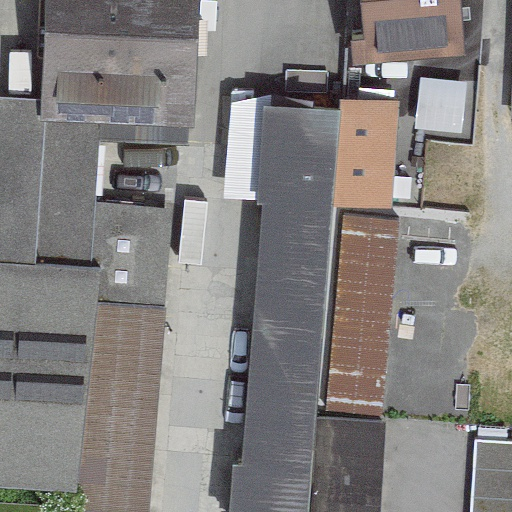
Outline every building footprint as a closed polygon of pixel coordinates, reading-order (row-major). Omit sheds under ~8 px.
[(188,129),(195,0),(40,0),(35,98),(0,95),(0,490),(76,495),(75,511),(148,511),(166,211),(96,207),(100,124),(188,129)] [(495,0),(356,0),(357,46),(497,43),(495,0)] [(392,103),(339,99),(338,111),(234,103),(227,203),(259,206),(240,462),(230,461),(226,511),(304,511),(327,206),(384,210),(392,103)] [(380,426),(393,226),(344,223),(330,423),(380,426)] [(377,511),(384,426),(380,426),(330,423),(320,422),(314,511),(377,511)] [(511,511),(511,448),(469,447),(467,511),(511,511)]
